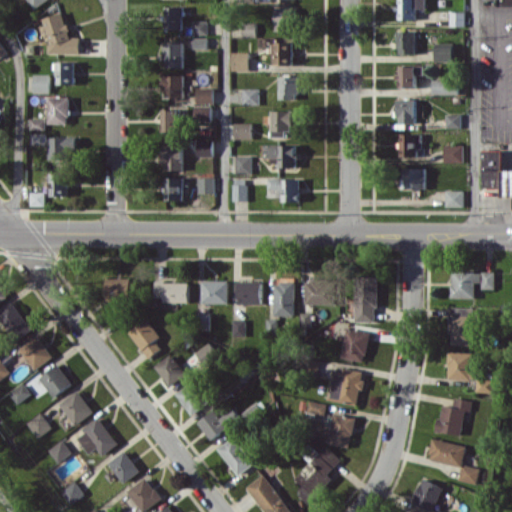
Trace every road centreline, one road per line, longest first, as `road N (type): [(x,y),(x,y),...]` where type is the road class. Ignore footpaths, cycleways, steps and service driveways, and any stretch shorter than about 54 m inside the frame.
road 1 (tertiary): [(0,230),(511,234)]
road 2 (residential): [(6,230),(222,511)]
road 3 (residential): [(413,234),(413,308),(392,444),(374,491),(353,511)]
road 4 (residential): [(350,0),(351,233)]
road 5 (residential): [(115,5),(117,232)]
